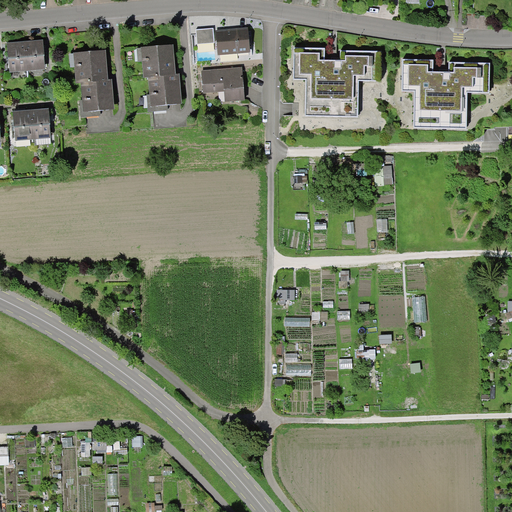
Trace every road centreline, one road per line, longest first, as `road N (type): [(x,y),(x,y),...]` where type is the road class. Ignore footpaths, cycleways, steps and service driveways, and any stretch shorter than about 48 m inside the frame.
road 1 (secondary): [(0,298),(122,371),(267,511)]
road 2 (residential): [(267,420),(227,417),(143,351),(0,263)]
road 3 (residential): [(269,10),(180,5),(0,20)]
road 4 (track): [(229,511),(169,444),(134,423),(0,430)]
road 5 (residential): [(511,413),(267,420)]
road 6 (residential): [(511,38),(440,36),(269,10)]
road 7 (residential): [(511,254),(271,263)]
road 8 (residential): [(271,153),(511,147)]
road 9 (residential): [(267,420),(271,263)]
road 10 (residential): [(271,153),(269,10)]
